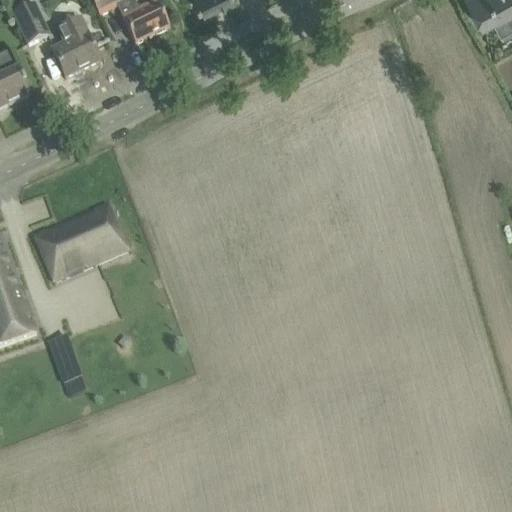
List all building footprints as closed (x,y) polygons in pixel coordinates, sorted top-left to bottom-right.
[(128,3),(127,0),(90,0),(100,18),(117,10),(135,47),(165,32),(152,5),(139,12),(133,0),(128,3)] [(198,0),(205,13),(230,0),(198,0)] [(511,0),(468,0),(483,27),(494,21),(500,34),(511,27),(511,0)] [(27,49),(49,39),(33,7),(11,17),(27,49)] [(65,81),(100,64),(80,24),(60,33),(67,47),(52,54),(65,81)] [(0,111),(30,97),(22,79),(18,71),(0,79),(0,111)] [(32,230),(52,276),(126,244),(106,198),(32,230)] [(0,348),(37,336),(2,237),(0,238),(0,348)] [(67,338),(48,345),(62,387),(81,380),(67,338)]
